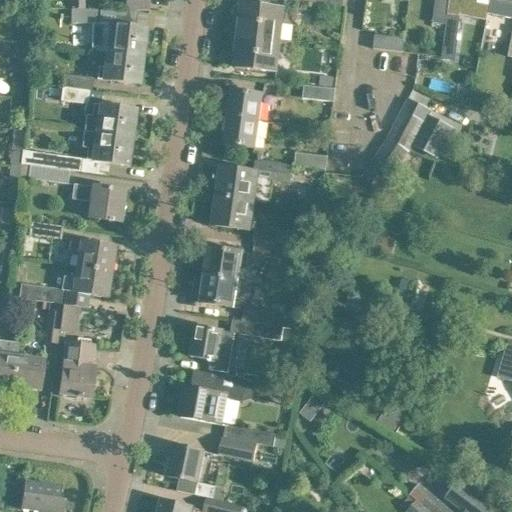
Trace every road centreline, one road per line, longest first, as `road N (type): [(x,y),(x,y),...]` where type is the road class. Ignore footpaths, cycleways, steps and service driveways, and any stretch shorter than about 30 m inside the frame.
road 1 (residential): [(134,448),(202,0)]
road 2 (residential): [(134,448),(0,432)]
